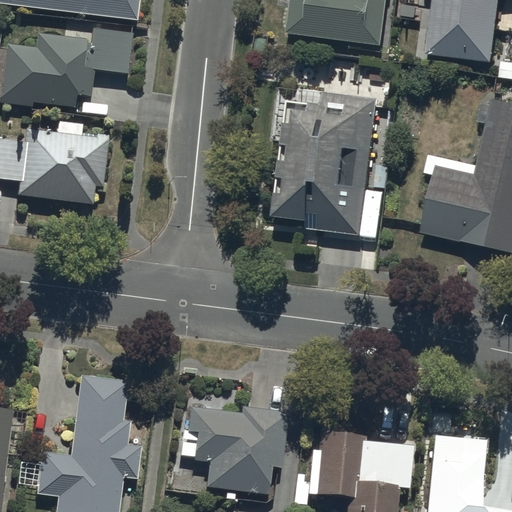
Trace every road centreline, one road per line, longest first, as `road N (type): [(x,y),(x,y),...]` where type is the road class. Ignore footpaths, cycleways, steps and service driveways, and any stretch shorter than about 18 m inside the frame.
road 1 (tertiary): [(179,302),(511,352)]
road 2 (residential): [(179,302),(213,0)]
road 3 (tertiary): [(0,280),(179,302)]
